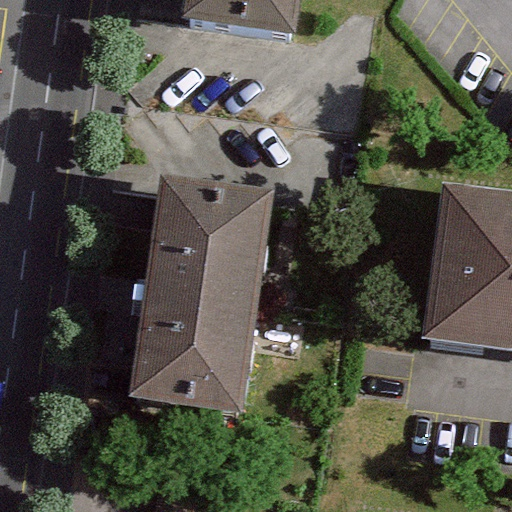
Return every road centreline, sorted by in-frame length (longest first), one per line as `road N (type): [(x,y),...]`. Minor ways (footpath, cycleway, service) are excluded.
road 1 (tertiary): [(32,199),(0,432)]
road 2 (tertiary): [(61,0),(32,199)]
